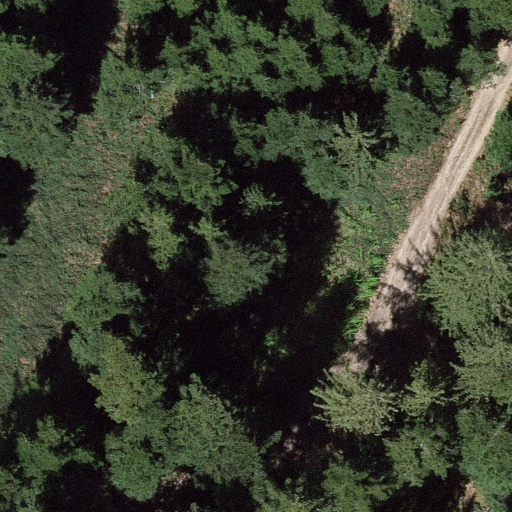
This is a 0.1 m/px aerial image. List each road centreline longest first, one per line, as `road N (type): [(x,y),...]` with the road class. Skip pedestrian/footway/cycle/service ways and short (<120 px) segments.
road 1 (track): [(174,511),(243,496),(351,356),(511,53)]
road 2 (track): [(243,496),(511,470)]
